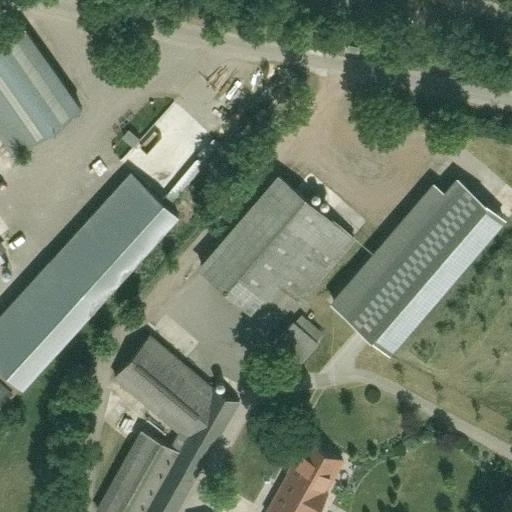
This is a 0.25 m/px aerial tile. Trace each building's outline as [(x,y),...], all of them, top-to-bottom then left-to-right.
[(0,49),(0,133),(13,152),(79,104),(26,31),(0,49)] [(0,410),(187,199),(140,158),(0,316),(0,410)] [(360,230),(291,170),(211,261),(259,303),(290,267),(312,285),(360,230)] [(98,511),(100,511),(174,511),(236,404),(147,336),(115,376),(181,428),(172,445),(144,429),(98,511)] [(207,510),(206,511),(297,511),(333,447),(300,428),(253,511),(211,511),(208,510),(207,510)]
